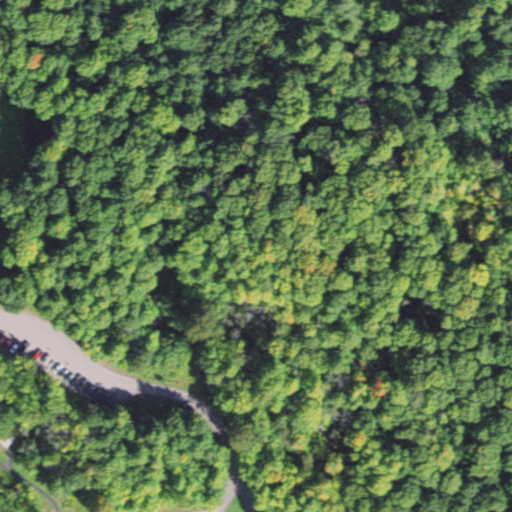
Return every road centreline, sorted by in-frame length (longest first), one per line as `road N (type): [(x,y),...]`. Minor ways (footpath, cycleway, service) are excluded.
road 1 (residential): [(204,406),(111,382),(16,325),(0,324)]
road 2 (residential): [(260,511),(232,435),(204,406)]
